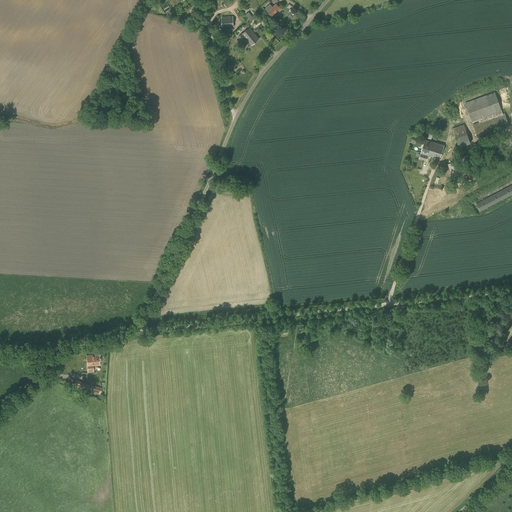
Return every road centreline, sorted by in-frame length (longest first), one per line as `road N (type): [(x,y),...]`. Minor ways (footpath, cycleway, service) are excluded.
road 1 (unclassified): [(139,334),(237,111),(271,57),(325,0)]
road 2 (unclassified): [(139,334),(403,303)]
road 3 (unknown): [(435,163),(384,305)]
road 4 (unclassified): [(139,334),(76,348),(0,351)]
